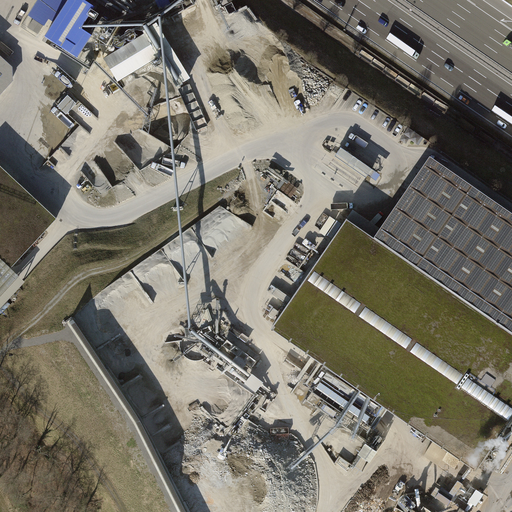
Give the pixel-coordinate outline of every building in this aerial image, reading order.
[(37,27),(76,56),(93,33),(78,22),(91,5),(83,0),(39,0),(30,14),(41,22),(37,27)] [(185,79),(190,76),(158,16),(141,25),(146,33),(105,54),(118,79),(163,55),(176,78),(182,75),(185,79)] [(60,104),(68,112),(79,101),(71,93),(60,104)] [(372,167),(341,145),(331,159),(362,181),(372,167)] [(0,260),(11,271),(57,221),(0,168),(0,260)] [(511,423),(511,333),(345,220),(271,328),(481,470),(511,423)] [(251,371),(259,359),(220,334),(212,346),(205,341),(200,349),(211,357),(208,361),(257,392),(265,380),(251,371)] [(460,473),(444,497),(450,501),(442,511),(426,501),(417,511),(461,511),(479,486),(460,473)]
